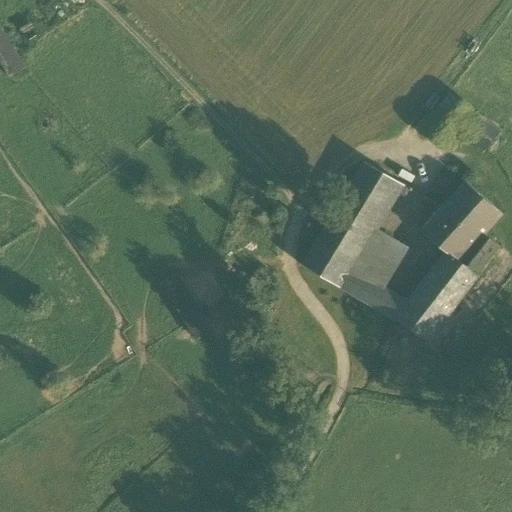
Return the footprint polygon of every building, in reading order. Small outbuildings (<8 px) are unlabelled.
[(26,69),(0,26),(0,64),(9,79),(26,69)] [(458,134),(483,151),(501,130),(449,93),(424,128),(449,145),(458,134)] [(302,266),(339,287),(350,268),(375,228),(401,184),(364,162),(302,266)] [(446,252),(460,263),(484,235),(502,214),(464,182),(420,231),(446,252)] [(408,248),(375,228),(350,268),(384,288),(408,248)] [(384,288),(350,268),(339,287),(428,340),(477,275),(499,247),(484,235),(460,263),(446,252),(408,302),(384,288)] [(212,329),(176,273),(160,284),(195,339),(212,329)]
